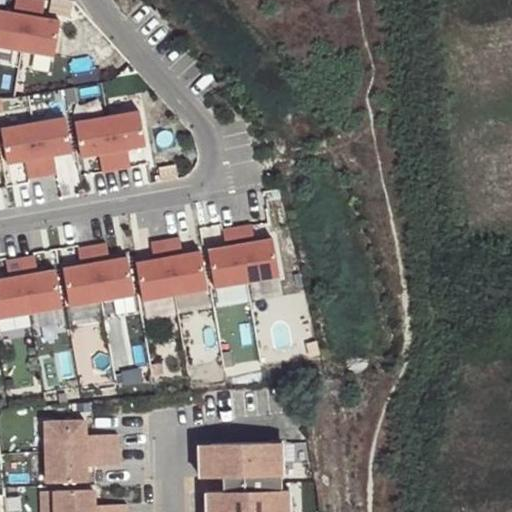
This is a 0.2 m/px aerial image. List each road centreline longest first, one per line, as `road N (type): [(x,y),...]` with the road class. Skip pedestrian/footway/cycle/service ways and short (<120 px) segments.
road 1 (residential): [(0,227),(187,194),(206,177),(209,154),(198,124),(89,0)]
road 2 (residential): [(285,429),(175,436),(170,511)]
